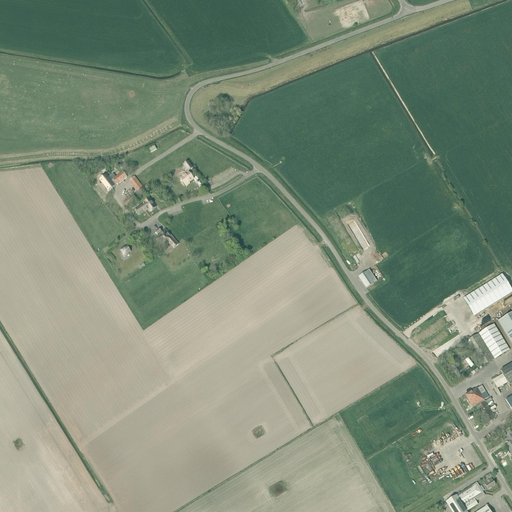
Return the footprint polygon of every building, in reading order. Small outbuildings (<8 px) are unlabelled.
[(188,162),(184,165),(189,171),(193,168),(188,162)] [(107,175),(99,180),(108,191),(117,184),(118,185),(127,178),(123,172),(113,179),(112,177),(110,178),(107,175)] [(183,177),(181,179),(187,187),(190,184),(189,183),(193,179),(188,172),(183,176),(183,177)] [(135,177),(131,180),(142,194),(146,191),(135,177)] [(134,195),(124,204),(126,206),(136,198),(134,195)] [(145,204),(149,210),(150,212),(156,208),(150,199),(144,203),(145,204)] [(140,216),(149,210),(145,204),(136,210),(140,216)] [(160,230),(156,234),(159,238),(156,240),(165,249),(170,244),(174,249),(179,245),(166,230),(162,233),(160,230)] [(121,250),(125,256),(131,252),(127,246),(121,250)] [(366,272),(359,277),(366,288),(373,284),(366,272)] [(495,286),(456,310),(466,328),(505,303),(495,286)] [(511,313),(498,322),(511,345),(511,313)] [(494,325),(466,342),(482,368),(510,350),(494,325)] [(468,358),(465,360),(471,368),(474,366),(468,358)] [(511,363),(501,371),(509,384),(511,382),(511,363)] [(503,374),(492,380),(497,389),(507,383),(503,374)] [(476,406),(484,400),(488,398),(481,387),(474,391),(473,391),(465,395),(472,408),(476,406)] [(486,402),(484,400),(476,406),(477,407),(476,408),(486,424),(495,418),(486,402)] [(491,479),(484,483),(488,489),(495,485),(491,479)] [(463,506),(467,511),(478,505),(476,502),(485,496),(477,483),(471,486),(472,486),(459,494),(466,504),(463,506)] [(466,504),(459,494),(446,502),(444,504),(445,506),(448,505),(452,511),(490,511),(489,510),(488,510),(486,508),(478,511),(466,511),(467,511),(463,506),(466,504)]
